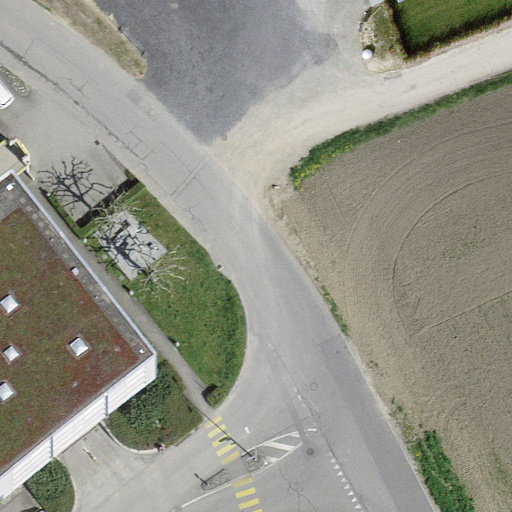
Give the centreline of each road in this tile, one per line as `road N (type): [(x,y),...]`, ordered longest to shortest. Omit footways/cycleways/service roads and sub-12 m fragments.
road 1 (unclassified): [(0,6),(54,45),(194,177),(254,249),(350,415)]
road 2 (track): [(511,49),(194,177)]
road 3 (residential): [(350,415),(170,511)]
